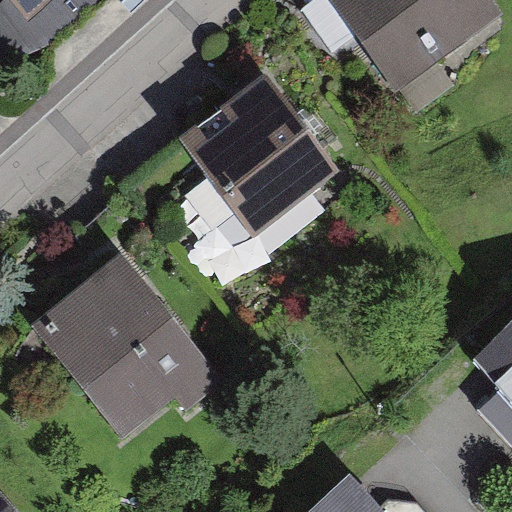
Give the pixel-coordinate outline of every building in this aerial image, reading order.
[(20,0),(48,28),(76,0),(20,0)] [(511,9),(511,8),(505,0),(342,0),(411,88),(511,9)] [(341,164),(266,73),(184,141),(259,231),(341,164)] [(219,370),(127,254),(35,326),(127,443),(219,370)] [(511,317),(475,349),(511,393),(511,317)] [(383,511),(354,476),(309,511),(383,511)] [(0,511),(22,511),(0,485),(0,511)]
